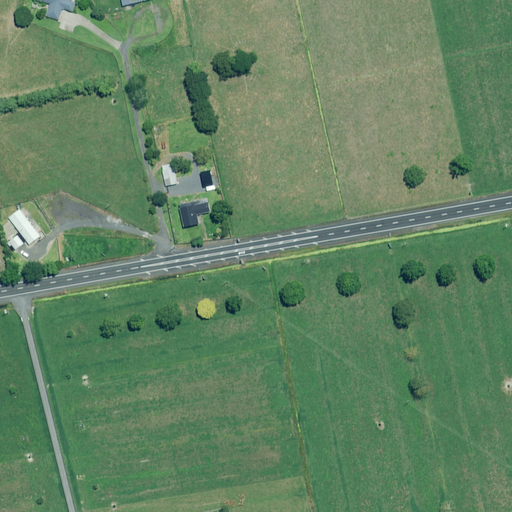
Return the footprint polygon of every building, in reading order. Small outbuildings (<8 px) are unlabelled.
[(35,0),(48,4),(44,17),(59,22),(64,10),(73,13),(76,4),(68,1),(68,0),(35,0)] [(178,184),(173,164),(162,167),(167,187),(178,184)] [(58,208),(53,200),(44,205),(46,207),(43,209),(46,215),(58,208)] [(211,213),(209,203),(182,209),(186,227),(200,224),(198,215),(211,213)] [(41,236),(21,210),(10,218),(30,245),(41,236)] [(25,244),(19,236),(15,238),(14,236),(7,242),(14,252),(25,244)]
